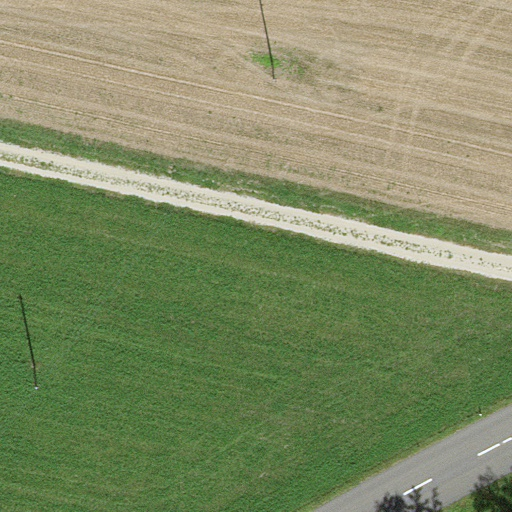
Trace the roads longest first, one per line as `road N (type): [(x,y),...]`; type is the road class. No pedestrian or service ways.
road 1 (track): [(0,152),(511,268)]
road 2 (tertiary): [(511,439),(375,511)]
